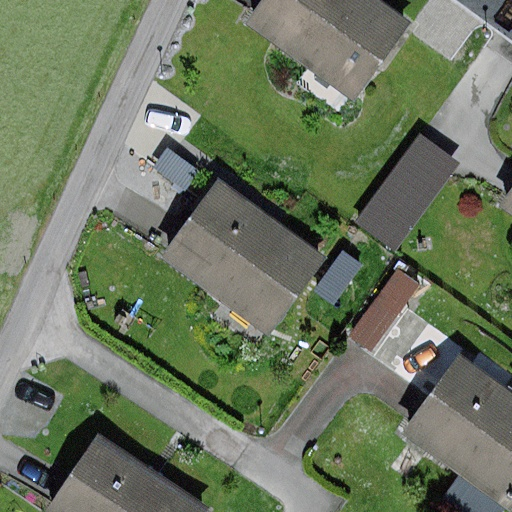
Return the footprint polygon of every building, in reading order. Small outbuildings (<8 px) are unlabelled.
[(420,22),(388,0),(272,0),(258,20),(366,98),(420,22)] [(429,128),(360,212),(398,243),(467,160),(429,128)] [(329,252),(220,175),(166,250),(275,327),(329,252)] [(511,178),(503,191),(511,197),(511,178)] [(349,319),(378,341),(425,280),(396,258),(349,319)] [(511,387),(474,360),(420,435),(511,500),(511,387)] [(204,511),(208,506),(100,429),(46,504),(56,511),(204,511)]
